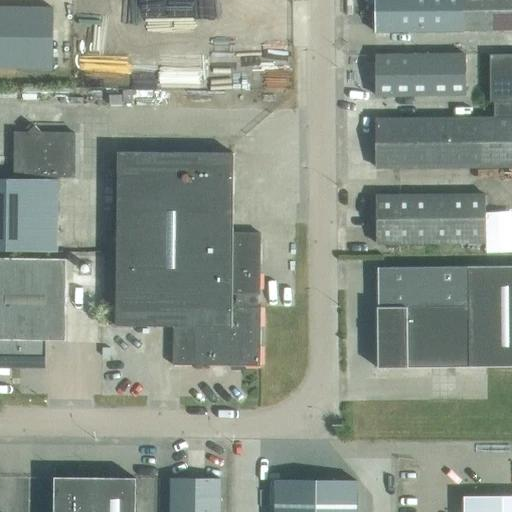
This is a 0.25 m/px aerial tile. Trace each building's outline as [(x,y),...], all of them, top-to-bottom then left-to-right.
[(455,30),(454,0),(374,0),(375,32),(455,30)] [(511,0),(454,0),(455,30),(511,29),(511,0)] [(0,5),(0,66),(52,67),(53,6),(0,5)] [(376,96),(466,95),(465,54),(375,55),(376,96)] [(511,54),(489,54),(490,102),(494,102),(494,118),(511,117),(511,54)] [(511,166),(511,117),(494,118),(376,119),(376,168),(511,166)] [(0,249),(57,250),(57,231),(57,180),(75,180),(75,133),(42,132),(35,125),(28,132),(14,132),(13,179),(2,179),(0,179),(0,249)] [(260,233),(233,233),(234,153),(117,152),(116,326),(173,327),(173,365),(260,366),(261,307),(258,307),(258,295),(259,295),(260,233)] [(377,244),(485,243),(485,194),(376,195),(377,244)] [(0,258),(0,359),(45,360),(45,340),(65,340),(66,294),(66,259),(0,258)] [(511,265),(378,267),(378,307),(377,307),(378,368),(511,366),(511,265)] [(135,511),(136,478),(54,477),(53,511),(135,511)] [(219,511),(220,479),(171,478),(170,511),(219,511)] [(275,480),(274,511),(356,511),(357,480),(275,480)] [(511,511),(511,495),(464,496),(464,511),(511,511)]
